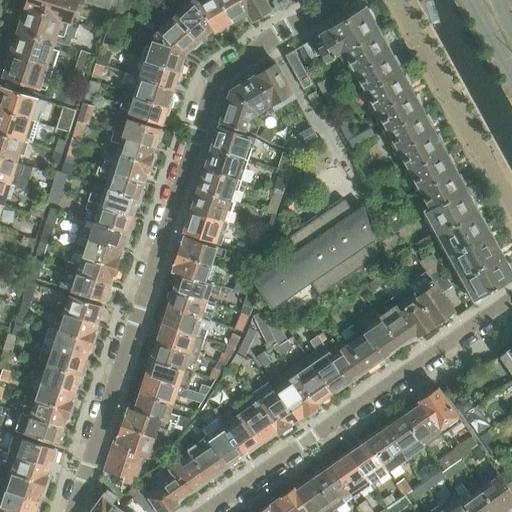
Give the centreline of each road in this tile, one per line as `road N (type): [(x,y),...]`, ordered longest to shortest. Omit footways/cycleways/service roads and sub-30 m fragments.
road 1 (residential): [(340,0),(217,80),(72,511)]
road 2 (residential): [(511,297),(203,511)]
road 3 (residential): [(399,0),(511,207)]
